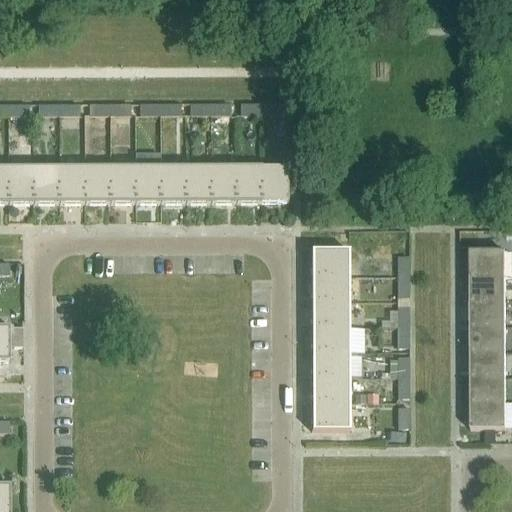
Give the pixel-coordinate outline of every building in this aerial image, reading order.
[(89,120),(109,120),(109,108),(88,109),(89,120)] [(109,108),(109,120),(129,120),(129,108),(109,108)] [(139,120),(159,119),(159,108),(139,108),(139,120)] [(159,108),(159,119),(180,119),(179,108),(159,108)] [(189,119),(209,119),(209,108),(189,108),(189,119)] [(209,108),(209,119),(230,119),(230,108),(209,108)] [(240,119),(260,119),(260,108),(239,108),(240,119)] [(260,108),(260,119),(280,119),(280,108),(260,108)] [(27,109),(7,109),(7,120),(27,120),(27,109)] [(58,120),(58,109),(38,109),(38,120),(58,120)] [(58,109),(58,120),(78,120),(78,109),(58,109)] [(59,207),(84,207),(84,171),(58,172),(59,207)] [(84,207),(109,207),(109,171),(84,171),(84,207)] [(109,207),(134,207),(134,171),(109,171),(109,207)] [(134,207),(160,207),(159,171),(134,171),(134,207)] [(160,207),(185,207),(185,171),(159,171),(160,207)] [(185,207),(210,206),(210,171),(185,171),(185,207)] [(210,206),(235,206),(235,171),(210,171),(210,206)] [(235,206),(260,206),(260,171),(235,171),(235,206)] [(260,171),(260,206),(286,206),(287,171),(260,171)] [(8,207),(33,207),(32,172),(7,172),(8,207)] [(33,207),(59,207),(58,172),(32,172),(33,207)] [(379,250),(379,271),(390,271),(390,250),(379,250)] [(470,280),(505,280),(505,254),(469,254),(470,280)] [(312,281),(347,281),(347,255),(312,255),(312,281)] [(397,281),(408,281),(408,261),(397,261),(397,281)] [(470,306),(505,305),(505,280),(470,280),(470,306)] [(312,307),(347,306),(347,281),(312,281),(312,307)] [(397,301),(408,301),(408,281),(397,281),(397,301)] [(470,331),(505,331),(505,305),(470,306),(470,331)] [(312,332),(347,332),(347,306),(312,307),(312,332)] [(397,331),(408,331),(408,311),(397,311),(397,331)] [(0,330),(0,365),(9,365),(9,351),(22,351),(22,332),(9,332),(9,330),(0,330)] [(397,351),(408,351),(408,331),(397,331),(397,351)] [(470,356),(505,356),(505,331),(470,331),(470,356)] [(312,356),(347,356),(347,332),(312,332),(312,356)] [(312,382),(347,382),(347,356),(312,356),(312,382)] [(470,381),(505,381),(505,356),(470,356),(470,381)] [(397,381),(408,381),(408,362),(397,362),(397,381)] [(397,402),(408,402),(408,381),(397,381),(397,402)] [(470,406),(505,406),(505,381),(470,381),(470,406)] [(312,407),(347,407),(347,382),(312,382),(312,407)] [(505,406),(470,406),(470,433),(505,433),(505,406)] [(347,407),(312,407),(312,433),(347,433),(347,407)] [(397,432),(408,432),(408,412),(397,412),(397,432)] [(0,436),(8,436),(8,425),(0,425),(0,436)] [(367,480),(366,480),(366,481),(366,506),(426,505),(426,487),(423,487),(423,483),(423,480),(419,480),(367,480)] [(0,488),(0,511),(9,511),(9,488),(0,488)] [(331,495),(323,495),(323,506),(331,506),(331,495)]
